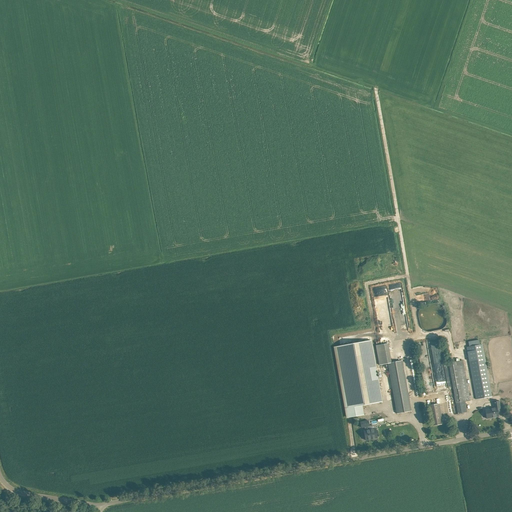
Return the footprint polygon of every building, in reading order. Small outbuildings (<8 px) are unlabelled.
[(372,287),(373,293),(386,291),(385,285),(372,287)] [(417,295),(417,303),(429,302),(429,294),(417,295)] [(371,340),(335,347),(347,418),(363,415),(362,405),(382,402),(371,340)] [(469,347),(467,347),(476,399),(492,397),(482,344),(480,345),(480,340),(468,342),(469,347)] [(391,363),(391,362),(388,343),(376,345),(379,365),(387,364),(391,363)] [(387,364),(396,414),(412,411),(402,360),(391,362),(391,363),(387,364)] [(467,412),(465,401),(470,401),(463,360),(449,363),(458,414),(467,412)] [(435,369),(436,385),(442,385),(442,381),(444,381),(444,369),(435,369)] [(485,409),(487,419),(498,417),(498,413),(501,413),(499,401),(493,402),(494,408),(485,409)] [(428,405),(432,426),(443,424),(439,403),(428,405)] [(361,428),(365,427),(365,430),(364,431),(365,440),(377,438),(375,429),(369,430),(368,426),(369,426),(368,421),(360,422),(361,428)]
